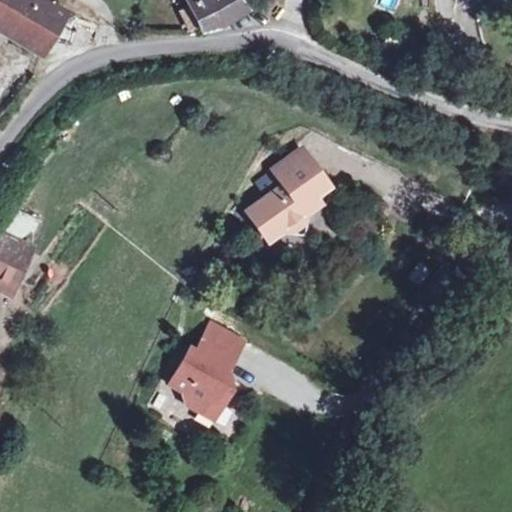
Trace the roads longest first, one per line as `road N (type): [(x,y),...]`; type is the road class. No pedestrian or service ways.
road 1 (track): [(352,511),(440,302),(493,211),(511,211)]
road 2 (unclassified): [(0,148),(71,64),(274,31)]
road 3 (unclassified): [(274,31),(426,104),(511,127)]
